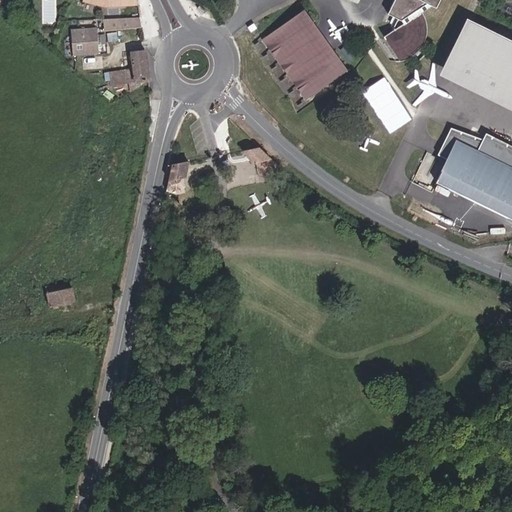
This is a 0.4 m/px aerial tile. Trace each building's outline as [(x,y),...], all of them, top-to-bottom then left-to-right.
[(399,0),(392,16),(400,20),(395,30),(398,33),(393,44),(395,48),(393,50),(403,66),(413,65),(420,61),(419,59),(427,52),(430,54),(434,45),(437,37),(437,26),(433,15),(438,10),(441,8),(446,10),(450,0),(399,0)] [(343,69),(300,5),(258,34),(301,97),(343,69)] [(135,17),(105,19),(107,30),(136,26),(135,17)] [(511,40),(469,18),(440,76),(511,111),(511,40)] [(72,32),(75,58),(101,55),(98,29),(72,32)] [(110,82),(149,80),(145,45),(132,46),(134,65),(108,67),(110,82)] [(492,146),(459,134),(445,160),(453,165),(442,187),(511,223),(511,145),(496,137),(492,146)] [(280,167),(257,146),(243,149),(253,161),(259,163),(260,172),(280,167)] [(184,176),(187,160),(170,163),(165,190),(181,186),(180,177),(184,176)] [(72,288),(65,289),(39,293),(40,303),(48,302),(49,308),(75,302),(72,288)]
